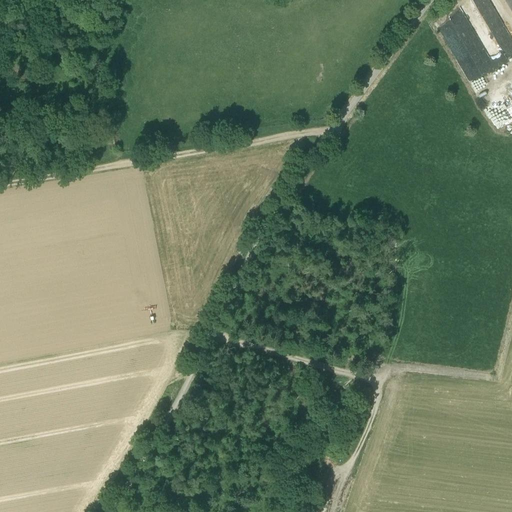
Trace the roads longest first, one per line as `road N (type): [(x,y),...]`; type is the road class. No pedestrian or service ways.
road 1 (unclassified): [(429,0),(273,203),(210,337),(108,511)]
road 2 (track): [(0,185),(329,129)]
road 3 (track): [(210,337),(374,384),(372,414),(337,494)]
road 4 (track): [(495,378),(410,369),(371,382)]
